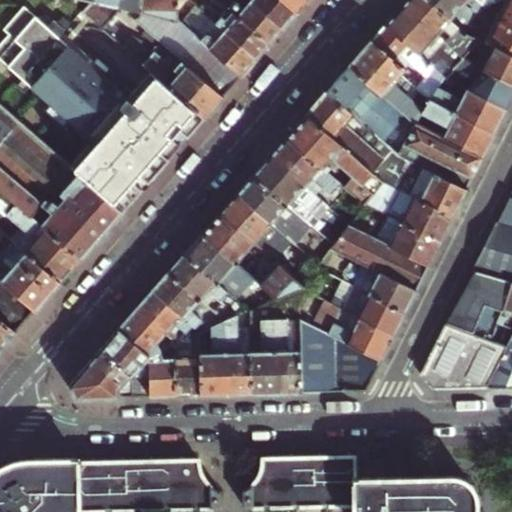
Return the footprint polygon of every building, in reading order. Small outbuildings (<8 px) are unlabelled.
[(109,22),(123,7),(94,0),(85,11),(124,46),(134,36),(109,22)] [(143,0),(92,0),(94,0),(123,7),(142,11),(143,11),(143,0)] [(162,42),(224,96),(232,87),(242,76),(202,40),(186,26),(182,23),(179,21),(179,0),(143,0),(143,11),(142,11),(136,18),(144,26),(162,42)] [(263,52),(270,44),(227,6),(219,0),(206,0),(199,8),(201,10),(257,59),(263,52)] [(276,36),(283,29),(251,0),(231,0),(227,6),(270,44),(276,36)] [(251,0),(283,29),(290,21),(297,13),(283,0),(251,0)] [(306,3),(308,0),(283,0),(297,13),(306,3)] [(417,53),(446,78),(479,38),(466,31),(429,0),(406,0),(399,9),(385,25),(417,53)] [(429,0),(466,31),(486,8),(476,0),(429,0)] [(476,0),(486,8),(496,0),(503,0),(504,0),(476,0)] [(506,1),(499,15),(511,21),(511,0),(504,0),(506,1)] [(182,23),(186,26),(201,10),(199,8),(197,6),(182,23)] [(195,128),(205,117),(151,70),(128,98),(23,8),(3,31),(8,36),(0,45),(0,59),(78,129),(77,131),(91,143),(71,166),(122,211),(148,182),(195,128)] [(202,40),(242,76),(248,68),(257,59),(201,10),(186,26),(202,40)] [(511,21),(499,15),(485,41),(492,45),(511,54),(511,21)] [(416,88),(431,101),(446,78),(417,53),(385,25),(379,32),(372,39),(404,66),(408,61),(426,75),(416,88)] [(151,70),(205,117),(215,105),(224,96),(162,42),(155,50),(147,42),(134,36),(124,46),(151,70)] [(453,82),(464,87),(506,108),(511,97),(511,95),(511,54),(492,45),(489,53),(482,49),(485,41),(479,38),(446,78),(453,82)] [(398,73),(404,66),(372,39),(361,52),(350,65),(405,113),(417,123),(422,115),(431,101),(416,88),(398,73)] [(326,92),(353,115),(382,141),(405,113),(350,65),(338,79),(326,92)] [(431,101),(494,133),(501,118),(506,108),(464,87),(459,98),(448,92),(453,82),(446,78),(431,101)] [(353,115),(326,92),(316,103),(306,115),(377,176),(382,180),(402,190),(411,195),(414,189),(418,180),(424,167),(402,156),(397,154),(382,141),(353,115)] [(488,143),(494,133),(431,101),(422,115),(447,127),(443,137),(482,157),(488,143)] [(0,103),(0,188),(2,191),(31,216),(59,184),(108,227),(114,220),(122,211),(71,166),(0,103)] [(286,137),(325,171),(329,166),(327,163),(332,157),(340,159),(356,174),(344,188),(347,190),(363,205),(366,202),(382,180),(377,176),(306,115),(297,126),(286,137)] [(185,189),(231,135),(210,117),(163,171),(185,189)] [(443,137),(417,123),(397,154),(402,156),(424,167),(466,188),(475,171),(482,157),(443,137)] [(270,156),(305,186),(311,179),(337,202),(347,190),(344,188),(325,171),(286,137),(278,147),(270,156)] [(254,175),(312,225),(319,231),(324,225),(320,222),(332,209),(305,186),(270,156),(262,166),(254,175)] [(460,200),(466,188),(424,167),(418,180),(414,189),(411,195),(415,197),(421,200),(453,215),(460,200)] [(245,185),(237,194),(292,241),(295,244),(312,225),(254,175),(245,185)] [(415,197),(411,195),(402,190),(382,180),(366,202),(390,214),(441,240),(449,223),(453,215),(421,200),(415,197)] [(95,241),(108,227),(59,184),(31,216),(80,259),(95,241)] [(11,238),(61,281),(70,271),(80,259),(31,216),(2,191),(0,193),(0,207),(4,211),(0,215),(11,225),(15,221),(21,226),(11,238)] [(220,213),(254,242),(275,261),(292,241),(237,194),(228,204),(220,213)] [(511,196),(509,195),(472,270),(476,272),(511,282),(511,196)] [(254,242),(220,213),(211,223),(203,233),(237,264),(255,279),(264,268),(250,255),(243,255),(254,242)] [(357,261),(416,290),(435,251),(441,240),(390,214),(377,243),(346,229),(334,244),(331,248),(357,261)] [(47,296),(61,281),(11,238),(0,228),(0,278),(35,310),(47,296)] [(237,264),(203,233),(194,243),(185,254),(227,291),(236,299),(246,288),(229,273),(237,264)] [(177,263),(169,272),(212,309),(225,321),(238,315),(249,310),(236,299),(227,291),(185,254),(177,263)] [(412,298),(416,290),(357,261),(355,266),(360,269),(356,275),(359,277),(354,287),(405,312),(412,298)] [(276,298),(283,295),(299,288),(303,285),(295,279),(280,266),(277,263),(259,283),(276,298)] [(255,279),(237,264),(229,273),(246,288),(255,279)] [(212,309),(169,272),(162,280),(154,290),(196,327),(202,332),(211,328),(225,321),(212,309)] [(510,345),(511,341),(511,282),(476,272),(460,299),(445,323),(510,345)] [(26,320),(35,310),(0,278),(0,318),(16,332),(26,320)] [(341,302),(338,308),(393,335),(400,321),(405,312),(354,287),(345,304),(341,302)] [(165,334),(170,339),(176,344),(183,341),(181,338),(187,332),(190,334),(196,327),(154,290),(145,299),(136,310),(165,334)] [(292,392),(302,391),(300,319),(288,320),(288,318),(284,318),(283,295),(276,298),(274,299),(277,392),(292,392)] [(250,351),(251,393),(264,393),(277,392),(274,299),(261,305),(262,351),(250,351)] [(393,335),(338,308),(324,301),(312,325),(381,359),(389,344),(393,335)] [(127,320),(120,328),(150,356),(160,351),(156,344),(165,334),(136,310),(127,320)] [(225,340),(227,394),(239,393),(251,393),(250,351),(239,352),(238,315),(225,321),(225,340)] [(0,350),(7,343),(16,332),(0,318),(0,350)] [(367,390),(381,359),(312,325),(300,319),(302,391),(332,391),(367,390)] [(492,387),(510,345),(445,323),(432,350),(420,374),(434,388),(492,387)] [(132,397),(151,396),(150,356),(120,328),(111,338),(101,350),(131,377),(132,397)] [(215,394),(227,394),(225,340),(212,340),(211,328),(202,332),(200,333),(201,339),(201,354),(202,395),(215,394)] [(176,344),(177,396),(191,395),(202,395),(201,354),(192,354),(192,340),(201,339),(200,333),(183,341),(176,344)] [(511,341),(510,345),(492,387),(505,387),(511,386),(511,341)] [(150,356),(151,396),(164,396),(177,396),(176,344),(169,347),(160,351),(150,356)] [(77,398),(132,397),(131,377),(101,350),(84,369),(70,385),(77,398)] [(267,456),(266,460),(265,464),(265,468),(263,472),(261,475),(259,478),(256,481),(253,483),(250,486),(244,486),(245,503),(248,503),(249,505),(250,507),(252,509),(255,510),(258,509),(260,507),(262,505),(262,503),(354,501),(354,511),(475,511),(475,501),(474,486),(471,482),(468,478),(460,474),(452,472),(448,473),(409,473),(379,474),(353,475),(353,454),(344,454),(315,455),(285,456),(267,456)] [(81,511),(81,505),(203,504),(203,506),(205,508),(207,509),(210,510),(212,509),(214,508),(216,506),(217,504),(222,504),(222,487),(218,486),(214,484),(211,482),(207,480),(205,477),(202,473),(200,470),(198,466),(197,457),(172,458),(147,458),(117,459),(87,459),(81,459),(81,456),(59,456),(32,457),(19,459),(8,464),(0,468),(0,511),(81,511)] [(511,461),(510,461),(506,461),(503,463),(501,465),(498,468),(497,471),(497,474),(498,479),(499,481),(501,484),(505,487),(509,487),(511,487),(511,461)]
